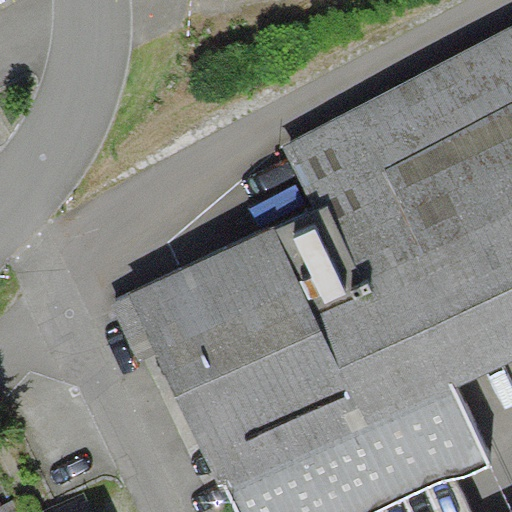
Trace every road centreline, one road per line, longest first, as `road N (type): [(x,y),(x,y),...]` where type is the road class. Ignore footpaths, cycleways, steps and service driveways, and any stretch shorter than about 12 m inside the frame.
road 1 (residential): [(0,218),(40,265),(158,511)]
road 2 (residential): [(91,0),(96,31),(69,125),(0,209)]
